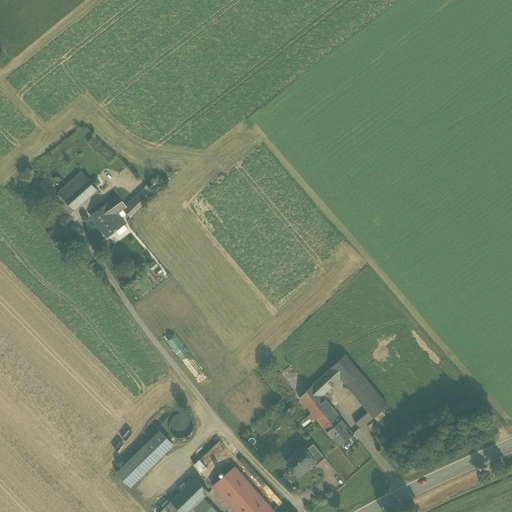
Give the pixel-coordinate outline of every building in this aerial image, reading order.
[(63,190),(80,209),(103,188),(87,169),(63,190)] [(114,201),(94,215),(112,239),(130,226),(121,213),(134,204),(128,196),(116,204),(114,201)] [(163,339),(173,334),(164,318),(155,323),(163,339)] [(342,447),(395,403),(350,348),(296,392),(342,447)] [(303,426),(314,418),(310,413),(299,421),(303,426)] [(180,414),(176,415),(172,418),(170,421),(169,425),(169,428),(171,432),(173,435),(177,437),(180,438),(184,438),(189,435),(192,432),(193,428),(193,426),(193,421),(190,418),(187,415),(184,414),(180,414)] [(260,434),(267,426),(260,420),(253,428),(260,434)] [(121,469),(137,485),(180,443),(164,427),(121,469)] [(313,444),(306,450),(316,462),(315,463),(316,464),(324,458),(313,444)] [(286,463),(298,477),(315,463),(316,462),(306,450),(302,446),(291,455),(293,458),(286,463)] [(244,458),(216,485),(241,511),(272,511),(284,501),(244,458)] [(199,459),(192,464),(199,472),(205,468),(199,459)] [(200,477),(163,511),(227,511),(211,495),(214,491),(200,477)]
